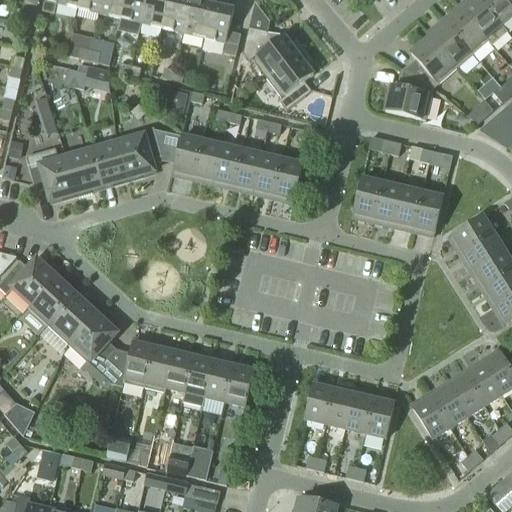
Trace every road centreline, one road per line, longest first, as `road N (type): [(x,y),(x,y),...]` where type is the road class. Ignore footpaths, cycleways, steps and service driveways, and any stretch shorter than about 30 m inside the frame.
road 1 (residential): [(295,354),(393,374),(420,261),(319,235)]
road 2 (residential): [(39,228),(132,315),(295,354)]
road 3 (residential): [(319,235),(159,199),(39,228)]
road 4 (residential): [(262,480),(432,511),(468,496),(511,458)]
road 5 (residential): [(511,175),(469,146),(351,117)]
road 6 (residential): [(262,480),(295,354)]
road 7 (residential): [(319,235),(351,117)]
road 8 (residential): [(295,354),(319,235)]
